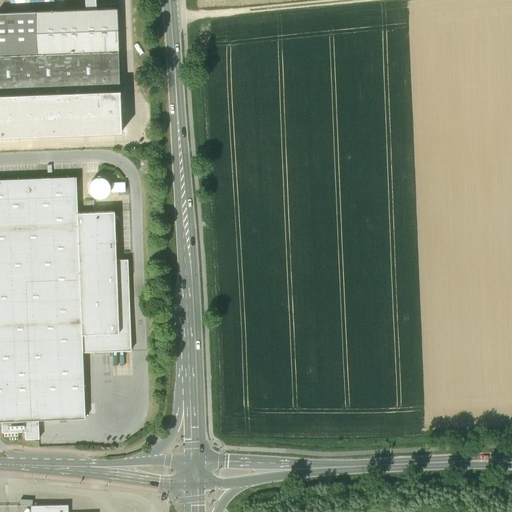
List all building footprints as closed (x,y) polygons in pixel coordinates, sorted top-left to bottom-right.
[(76,0),(65,0),(66,10),(71,10),(71,7),(77,6),(76,0)] [(95,0),(85,0),(86,10),(96,9),(95,0)] [(66,10),(35,12),(36,54),(118,51),(116,9),(96,9),(86,10),(71,10),(66,10)] [(35,12),(0,12),(0,55),(36,54),(35,12)] [(0,55),(0,137),(121,133),(118,51),(36,54),(0,55)] [(75,177),(0,179),(0,421),(1,422),(2,433),(27,432),(27,439),(39,439),(38,420),(85,419),(82,354),(131,352),(127,260),(115,260),(114,212),(77,213),(75,177)]
